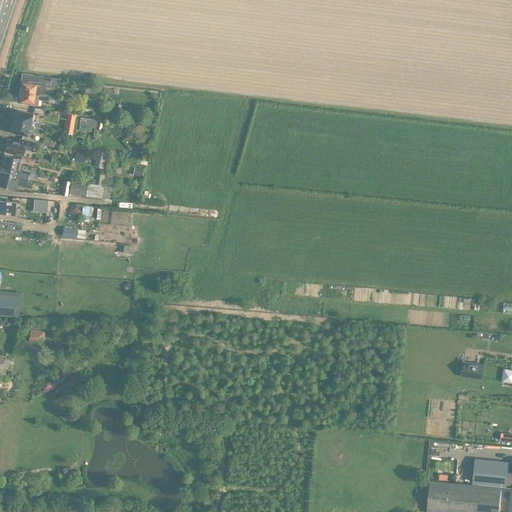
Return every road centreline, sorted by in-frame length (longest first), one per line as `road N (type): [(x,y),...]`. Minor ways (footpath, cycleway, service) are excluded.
road 1 (track): [(302,344),(289,334),(275,355),(183,333),(164,349),(164,381),(231,393),(217,487),(279,482),(298,451),(282,389)]
road 2 (track): [(282,389),(302,344),(323,352),(367,344),(384,359),(364,406),(343,409),(310,396)]
